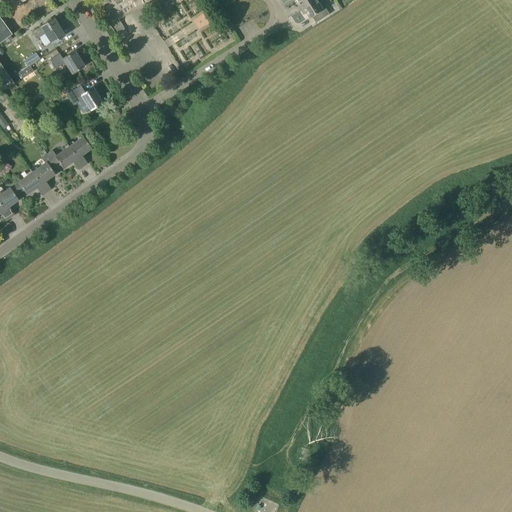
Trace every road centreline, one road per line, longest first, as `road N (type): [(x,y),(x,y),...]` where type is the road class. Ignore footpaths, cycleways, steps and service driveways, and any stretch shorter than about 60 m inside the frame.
road 1 (residential): [(210,511),(0,458)]
road 2 (residential): [(0,251),(140,152),(144,109)]
road 3 (residential): [(144,109),(272,27),(280,18),(275,0)]
road 4 (residential): [(144,109),(72,0)]
